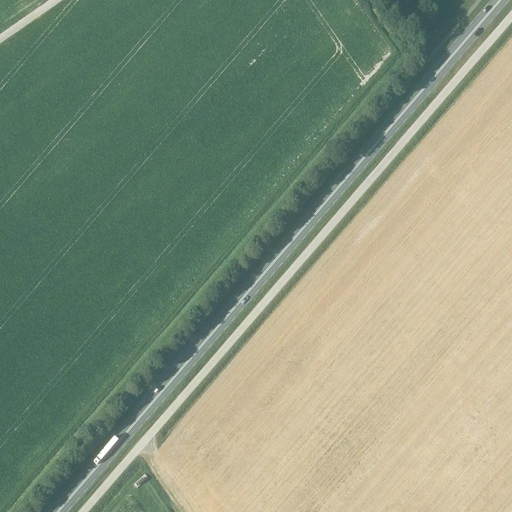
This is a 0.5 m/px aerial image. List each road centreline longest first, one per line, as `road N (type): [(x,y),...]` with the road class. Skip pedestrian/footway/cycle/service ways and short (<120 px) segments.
road 1 (primary): [(59,511),(501,0)]
road 2 (unclassified): [(83,511),(511,17)]
